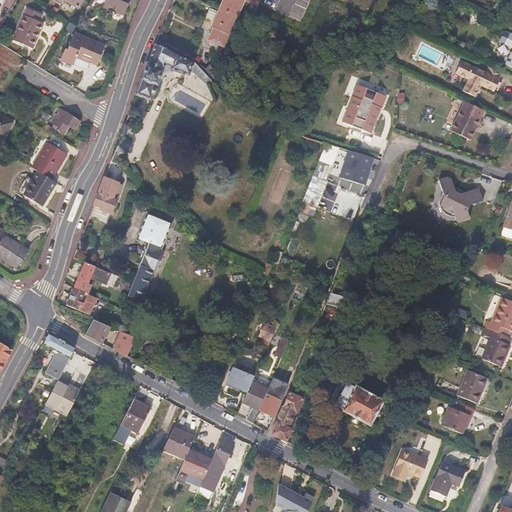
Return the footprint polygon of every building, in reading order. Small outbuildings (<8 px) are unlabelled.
[(78,9),(82,0),(56,0),(63,4),(67,2),(78,9)] [(124,16),(130,0),(105,0),(102,8),(124,16)] [(224,0),(220,9),(237,16),(243,0),(224,0)] [(338,0),(376,15),(382,0),(338,0)] [(33,49),(43,23),(40,22),(42,15),(27,8),(13,41),(33,49)] [(237,16),(220,9),(219,12),(210,8),(206,17),(215,21),(212,27),(213,28),(219,30),(218,33),(213,30),(208,40),(223,47),(237,16)] [(74,65),(77,57),(90,63),(97,66),(105,45),(75,32),(67,50),(65,49),(60,60),(74,65)] [(155,45),(135,95),(150,101),(151,97),(153,96),(155,90),(155,88),(161,71),(163,72),(170,70),(170,69),(173,70),(173,71),(184,75),(184,74),(188,75),(190,70),(205,83),(211,81),(194,64),(166,49),(155,45)] [(486,73),(462,61),(456,73),(469,80),(464,91),(475,97),(479,90),(476,89),(478,84),(494,92),(500,80),(486,73)] [(211,62),(206,67),(219,81),(225,76),(211,62)] [(486,73),(500,80),(504,72),(490,64),(486,73)] [(387,97),(357,85),(342,122),(373,134),(387,97)] [(484,112),(465,101),(451,131),(470,140),(484,112)] [(80,121),(59,109),(51,122),(58,126),(56,130),(64,135),(69,127),(74,130),(80,121)] [(14,122),(0,113),(0,136),(4,139),(14,122)] [(55,136),(57,131),(51,127),(48,131),(55,136)] [(130,141),(120,137),(110,162),(117,165),(120,158),(123,159),(130,141)] [(83,151),(85,143),(80,141),(77,149),(83,151)] [(52,180),(68,154),(47,142),(32,168),(38,172),(52,180)] [(332,166),(340,148),(327,143),(319,161),(330,165),(332,166)] [(365,186),(374,158),(348,150),(342,170),(353,174),(350,181),(357,183),(365,186)] [(314,175),(324,180),(330,165),(319,161),(314,175)] [(353,174),(342,170),(339,178),(350,181),(353,174)] [(43,207),(57,183),(52,180),(38,172),(23,195),(43,207)] [(314,175),(298,213),(316,220),(325,199),(320,197),(326,181),(324,180),(314,175)] [(447,176),(438,178),(442,192),(440,196),(439,201),(439,203),(439,205),(442,211),(447,215),(450,216),(455,217),(456,219),(460,222),(470,218),(468,211),(470,205),(484,200),(480,187),(462,193),(456,191),(453,179),(447,176)] [(94,206),(91,215),(106,221),(109,213),(110,213),(119,190),(115,188),(117,182),(110,180),(104,177),(94,205),(94,206)] [(342,183),(340,187),(365,198),(367,194),(342,183)] [(511,201),(503,227),(511,230),(511,201)] [(502,208),(498,206),(494,214),(499,216),(502,208)] [(143,298),(172,225),(148,215),(139,239),(148,243),(133,283),(127,296),(135,300),(137,296),(143,298)] [(511,230),(503,227),(501,235),(511,239),(511,230)] [(0,258),(16,269),(29,251),(4,234),(0,240),(0,258)] [(85,263),(74,288),(88,295),(92,286),(88,284),(90,279),(107,285),(111,274),(85,263)] [(353,290),(334,285),(326,303),(348,309),(353,290)] [(89,315),(97,298),(88,295),(74,288),(66,305),(89,315)] [(511,332),(511,331),(511,301),(502,298),(492,323),(486,320),(483,327),(488,329),(507,337),(509,331),(511,332)] [(447,312),(467,320),(466,311),(451,305),(447,312)] [(448,316),(443,325),(448,327),(452,318),(448,316)] [(110,327),(93,319),(86,332),(85,335),(101,344),(110,327)] [(261,342),(268,345),(275,328),(264,323),(259,335),(263,337),(261,342)] [(501,367),(510,345),(508,344),(511,338),(507,337),(488,329),(485,336),(491,338),(486,350),(479,347),(475,356),(501,367)] [(59,378),(73,351),(75,347),(48,332),(42,343),(53,349),(51,353),(55,355),(46,373),(58,380),(59,378)] [(116,351),(127,356),(135,338),(133,337),(123,333),(115,350),(116,351)] [(274,356),(281,358),(288,340),(282,337),(274,356)] [(0,371),(12,350),(0,342),(0,371)] [(148,358),(155,355),(152,345),(144,348),(148,358)] [(238,389),(246,393),(253,378),(235,370),(234,372),(231,371),(229,376),(223,389),(236,394),(238,389)] [(457,395),(476,404),(487,379),(467,370),(457,395)] [(246,420),(253,424),(268,388),(270,382),(267,381),(264,388),(261,386),(263,381),(257,379),(258,377),(254,375),(253,378),(246,393),(242,402),(253,407),(246,420)] [(334,407),(370,427),(385,401),(348,380),(347,382),(339,377),(338,379),(332,376),(321,395),(327,398),(326,400),(335,405),(334,407)] [(66,417),(81,390),(59,378),(58,380),(52,392),(45,404),(66,417)] [(421,399),(424,391),(417,388),(414,396),(421,399)] [(273,434),(287,442),(293,430),(289,429),(297,412),(298,413),(304,400),(290,393),(273,434)] [(275,416),(282,400),(266,394),(259,410),(275,416)] [(138,433),(151,409),(133,400),(121,424),(138,433)] [(468,426),(475,410),(458,403),(455,410),(448,407),(440,425),(462,434),(465,428),(466,425),(468,426)] [(189,450),(194,437),(173,428),(163,450),(185,459),(189,450)] [(230,451),(234,443),(221,436),(211,459),(202,481),(201,483),(200,485),(213,490),(216,484),(219,477),(215,474),(219,465),(223,467),(228,457),(230,451)] [(137,450),(141,443),(134,440),(131,447),(137,450)] [(202,481),(211,459),(189,450),(185,459),(180,471),(189,475),(194,477),(202,481)] [(420,478),(427,460),(403,450),(392,476),(404,480),(407,474),(412,476),(412,474),(420,478)] [(11,464),(0,457),(0,472),(5,475),(11,464)] [(459,487),(465,470),(443,461),(430,490),(446,496),(451,484),(459,487)] [(202,481),(194,477),(191,483),(200,487),(202,481)] [(307,511),(314,498),(305,493),(303,497),(278,484),(275,505),(283,509),(280,511),(307,511)] [(126,511),(131,503),(121,498),(110,492),(100,511),(126,511)] [(176,511),(179,507),(180,503),(172,500),(171,503),(168,503),(164,511),(176,511)]
